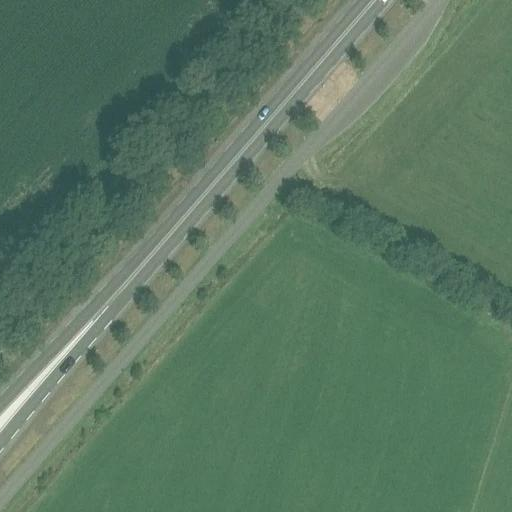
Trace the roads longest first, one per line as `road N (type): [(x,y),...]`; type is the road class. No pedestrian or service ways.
road 1 (unclassified): [(0,500),(437,0)]
road 2 (primary): [(57,360),(373,0)]
road 3 (unclassified): [(0,340),(300,0)]
